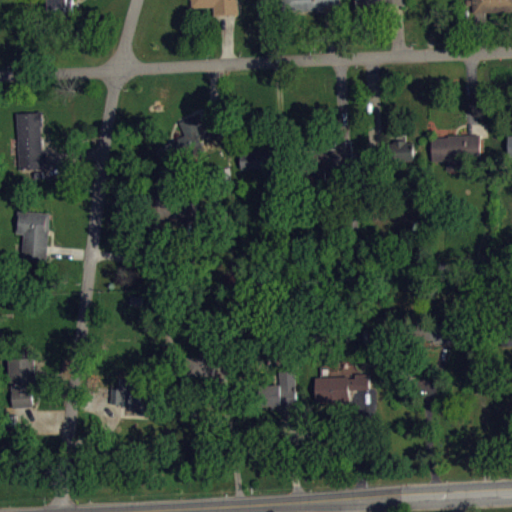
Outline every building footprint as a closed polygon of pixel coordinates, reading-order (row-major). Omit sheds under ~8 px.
[(48,0),(49,20),(75,18),(74,0),(48,0)] [(191,0),(192,7),(213,6),(213,14),(239,14),(239,0),(191,0)] [(338,0),(339,4),(323,5),(323,11),(285,12),(284,0),(338,0)] [(406,10),(405,0),(358,0),(359,13),(376,13),(376,11),(406,10)] [(511,0),(471,0),(472,11),(511,9),(511,0)] [(16,112),(19,168),(48,169),(46,153),(42,153),(40,127),(43,127),(42,111),(16,112)] [(155,146),(164,166),(202,148),(201,145),(205,143),(203,138),(224,128),(217,112),(199,120),(195,111),(177,119),(183,132),(168,139),(169,140),(155,146)] [(479,131),(479,157),(461,157),(461,168),(446,168),(446,158),(431,158),(431,135),(446,134),(446,132),(479,131)] [(367,146),(368,169),(386,168),(385,160),(414,159),(413,139),(406,140),(406,137),(395,138),(395,140),(382,141),(383,146),(367,146)] [(302,147),(303,168),(324,167),(324,177),(342,176),(341,167),(351,166),(350,139),(334,140),(334,146),(302,147)] [(238,149),(239,166),(268,164),(269,168),(272,167),(273,179),(287,179),(285,152),(271,153),(270,148),(252,149),(252,148),(238,149)] [(147,190),(143,226),(150,227),(149,236),(168,238),(171,216),(194,220),(196,199),(171,196),(171,193),(147,190)] [(17,233),(19,210),(51,213),(46,259),(22,257),(24,233),(17,233)] [(511,321),(510,322),(509,314),(499,315),(500,344),(511,343),(511,321)] [(405,343),(421,342),(420,338),(431,337),(431,340),(451,339),(450,321),(430,322),(430,317),(403,319),(405,343)] [(424,329),(424,347),(458,346),(457,328),(424,329)] [(213,330),(214,347),(226,347),(226,330),(213,330)] [(185,354),(185,373),(216,372),(215,348),(198,349),(198,354),(185,354)] [(192,381),(221,381),(220,356),(202,356),(202,363),(191,363),(192,381)] [(35,357),(36,383),(34,384),(35,406),(13,407),(10,357),(35,357)] [(258,382),(259,404),(270,403),(270,407),(296,405),(294,368),(277,369),(278,381),(258,382)] [(314,375),(315,395),(319,395),(319,400),(348,399),(348,388),(368,387),(367,369),(346,370),(346,374),(314,375)] [(110,385),(110,401),(122,402),(122,399),(128,400),(128,406),(138,406),(138,409),(146,409),(147,407),(152,407),(153,383),(134,382),(135,376),(118,375),(118,385),(110,385)]
